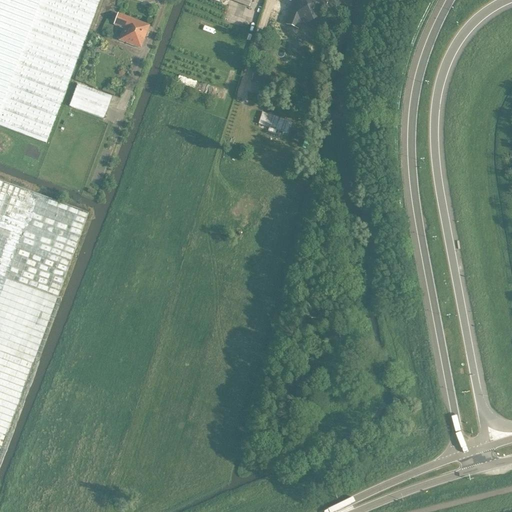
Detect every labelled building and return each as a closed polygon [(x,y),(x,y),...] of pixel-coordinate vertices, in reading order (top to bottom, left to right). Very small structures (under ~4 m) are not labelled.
[(0,124),(46,142),(99,0),(40,0),(0,109),(0,124)] [(0,0),(0,109),(40,0),(0,0)] [(295,0),(286,22),(298,27),(301,21),(317,27),(326,0),(295,0)] [(118,14),(117,16),(114,24),(123,27),(119,39),(141,47),(149,27),(118,14)] [(265,84),(269,72),(255,68),(252,80),(265,84)] [(112,96),(77,83),(68,106),(103,119),(112,96)] [(263,112),(259,124),(270,127),(268,132),(275,134),(277,130),(288,133),(292,122),(263,112)] [(0,453),(2,449),(3,445),(4,441),(5,439),(9,429),(12,420),(14,413),(15,412),(16,412),(17,408),(18,407),(20,403),(20,401),(23,394),(35,360),(36,358),(89,213),(0,180),(0,453)]
